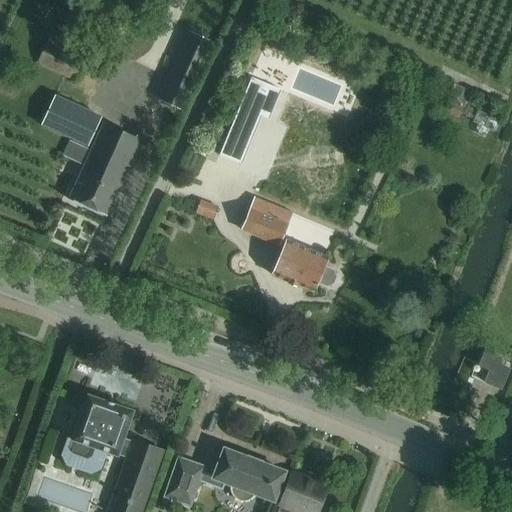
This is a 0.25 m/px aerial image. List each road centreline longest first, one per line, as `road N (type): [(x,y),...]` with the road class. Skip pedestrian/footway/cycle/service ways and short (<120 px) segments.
road 1 (tertiary): [(0,280),(511,478)]
road 2 (track): [(103,319),(252,0)]
